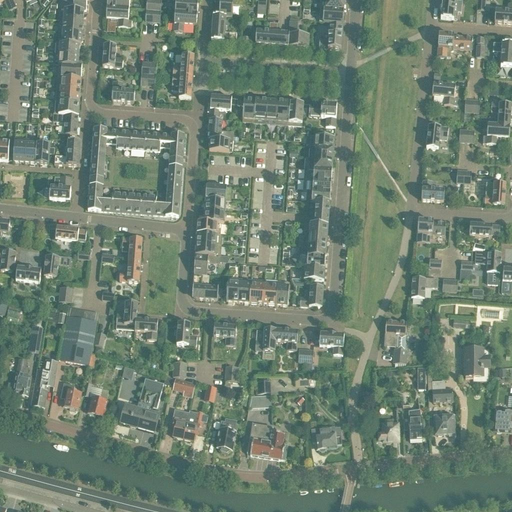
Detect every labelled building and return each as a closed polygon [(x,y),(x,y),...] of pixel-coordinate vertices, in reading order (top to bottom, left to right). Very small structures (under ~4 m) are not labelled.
[(0,0),(0,3),(4,2),(9,13),(17,10),(12,0),(24,0),(27,4),(35,0),(0,0)] [(62,0),(61,11),(86,12),(87,0),(62,0)] [(107,0),(107,10),(129,11),(129,0),(107,0)] [(147,0),(146,12),(153,12),(154,1),(147,0)] [(176,2),(175,14),(197,16),(198,4),(185,3),(185,0),(172,0),(173,2),(176,2)] [(213,17),(232,18),(233,7),(245,7),(245,0),(220,0),(219,17),(213,17)] [(320,0),(320,10),(344,12),(345,1),(334,0),(320,0)] [(455,0),(442,0),(442,5),(441,12),(440,20),(453,22),(453,21),(457,21),(458,14),(454,13),(455,0)] [(477,12),(484,13),(485,1),(478,0),(477,12)] [(154,1),(153,12),(161,13),(161,1),(154,1)] [(508,13),(495,12),(494,24),(511,25),(511,5),(508,5),(508,13)] [(129,11),(107,10),(106,20),(119,21),(118,29),(128,30),(131,30),(132,22),(128,22),(129,11)] [(320,10),(319,23),(343,25),(344,12),(320,10)] [(60,22),(83,24),(84,13),(86,13),(86,12),(61,11),(64,11),(63,22),(60,22)] [(145,24),(152,24),(153,12),(146,12),(145,24)] [(153,12),(152,24),(160,25),(161,13),(153,12)] [(197,16),(175,14),(174,33),(183,34),(184,26),(196,27),(197,16)] [(213,17),(212,24),(226,25),(226,18),(232,19),(232,18),(213,17)] [(60,22),(59,33),(82,35),(83,24),(60,22)] [(290,23),(289,23),(289,35),(283,34),(256,32),(255,45),(283,47),(308,49),(309,36),(297,35),(298,24),(298,23),(290,23)] [(343,25),(319,23),(319,24),(330,24),(328,41),(320,41),(319,50),(341,52),(343,25)] [(226,25),(212,24),(211,42),(236,44),(237,35),(225,34),(226,25)] [(56,44),(56,45),(82,46),(82,35),(59,33),(58,44),(56,44)] [(437,59),(450,60),(451,51),(471,52),(472,39),(439,37),(437,59)] [(493,53),(502,54),(501,69),(511,69),(511,45),(502,45),(493,44),(493,53)] [(56,45),(55,55),(79,57),(80,47),(82,47),(82,46),(56,45)] [(104,47),(103,69),(122,70),(123,61),(115,60),(116,48),(104,47)] [(476,59),(484,60),(484,48),(477,47),(476,59)] [(55,55),(54,66),(82,68),(78,67),(79,57),(55,55)] [(174,65),(173,78),(192,79),(194,58),(182,57),(181,66),(174,65)] [(142,64),(141,76),(149,76),(150,64),(142,64)] [(150,64),(149,76),(156,77),(157,65),(150,64)] [(58,67),(57,79),(81,81),(82,68),(54,66),(58,67)] [(141,87),(148,88),(149,76),(141,76),(141,87)] [(149,76),(148,88),(155,88),(156,77),(149,76)] [(192,79),(173,78),(172,93),(179,93),(179,100),(191,101),(192,79)] [(57,79),(57,91),(80,93),(81,81),(57,79)] [(112,103),(134,105),(135,93),(126,92),(126,85),(113,84),(112,103)] [(444,107),(457,108),(457,101),(454,100),(455,88),(433,86),(432,98),(445,99),(444,107)] [(57,91),(56,103),(79,104),(80,93),(57,91)] [(211,98),(209,120),(218,121),(219,112),(231,113),(231,106),(232,102),(232,100),(211,98)] [(242,124),(254,125),(255,101),(244,101),(244,108),(242,124)] [(265,126),(267,102),(255,101),(254,125),(255,122),(265,122),(265,126)] [(265,126),(277,127),(279,103),(267,102),(265,126)] [(472,102),(472,114),(479,115),(480,103),(472,102)] [(53,115),(53,116),(78,118),(79,104),(56,103),(55,115),(53,115)] [(277,127),(288,128),(290,104),(279,103),(277,127)] [(290,104),(288,128),(302,129),(303,105),(290,104)] [(498,115),(498,127),(510,128),(511,106),(491,105),(491,114),(498,115)] [(335,130),(337,108),(310,106),(309,119),(326,120),(325,129),(335,130)] [(78,118),(53,116),(53,124),(65,125),(64,136),(77,137),(78,118)] [(209,120),(208,141),(233,142),(234,134),(222,133),(222,129),(222,123),(222,121),(218,121),(209,120)] [(426,150),(438,151),(439,142),(454,144),(456,126),(441,125),(441,129),(429,128),(426,150)] [(510,128),(498,127),(488,126),(487,138),(483,138),(483,146),(496,147),(496,139),(509,140),(510,128)] [(94,130),(93,147),(106,148),(106,145),(116,146),(116,151),(118,132),(94,130)] [(132,133),(118,132),(116,151),(131,152),(132,133)] [(459,144),(466,144),(467,132),(460,132),(459,144)] [(131,152),(145,153),(147,134),(132,133),(131,152)] [(145,153),(159,154),(161,135),(147,134),(145,153)] [(170,150),(170,152),(183,153),(185,137),(161,135),(159,154),(160,154),(160,149),(170,150)] [(314,138),(313,149),(334,151),(334,139),(314,138)] [(13,163),(24,164),(26,141),(25,144),(15,143),(13,163)] [(24,164),(35,165),(37,141),(26,141),(24,164)] [(37,141),(35,165),(49,166),(50,143),(37,141)] [(233,142),(208,141),(210,141),(209,152),(229,154),(230,142),(233,143),(233,142)] [(0,162),(8,163),(10,143),(0,142),(0,162)] [(93,147),(92,155),(105,156),(106,148),(93,147)] [(81,150),(68,149),(67,158),(55,158),(54,167),(79,168),(81,150)] [(305,160),(333,162),(334,151),(313,149),(310,149),(309,160),(305,160)] [(169,168),(168,185),(181,186),(182,169),(182,168),(183,162),(183,161),(183,153),(170,152),(170,161),(169,168)] [(92,155),(92,163),(105,164),(105,156),(92,155)] [(305,160),(304,170),(332,172),(333,162),(305,160)] [(90,187),(89,195),(102,196),(103,188),(103,182),(104,181),(103,181),(105,164),(92,163),(90,180),(90,186),(90,187)] [(304,170),(304,181),(331,183),(332,172),(304,170)] [(456,185),(471,186),(471,173),(457,172),(456,185)] [(70,203),(72,179),(59,178),(59,179),(55,179),(54,190),(50,190),(49,202),(70,203)] [(304,181),(303,192),(330,194),(331,183),(304,181)] [(421,202),(443,204),(444,192),(435,191),(435,183),(423,183),(421,202)] [(168,185),(167,193),(180,194),(181,186),(168,185)] [(494,185),(493,198),(485,197),(484,207),(504,208),(506,186),(494,185)] [(206,188),(205,201),(226,203),(227,189),(207,187),(206,188)] [(306,193),(306,203),(330,205),(330,194),(303,192),(306,193)] [(167,193),(167,202),(180,203),(180,194),(167,193)] [(88,212),(112,214),(113,195),(112,200),(102,199),(102,196),(89,195),(88,212)] [(112,214),(126,215),(127,196),(113,195),(112,214)] [(126,215),(140,216),(142,197),(127,196),(126,215)] [(140,216),(155,217),(156,198),(142,197),(140,216)] [(156,198),(155,217),(178,219),(180,203),(167,202),(166,204),(156,203),(157,198),(156,198)] [(205,201),(205,212),(225,214),(226,203),(205,201)] [(315,216),(315,221),(328,222),(330,205),(306,203),(306,204),(316,204),(315,216)] [(205,212),(204,223),(224,225),(225,214),(205,212)] [(300,236),(327,238),(328,222),(315,221),(314,226),(304,225),(303,236),(300,236)] [(10,224),(0,222),(0,234),(9,235),(10,224)] [(418,222),(417,244),(426,245),(430,245),(430,236),(445,237),(445,224),(418,222)] [(198,223),(197,235),(217,236),(221,237),(221,225),(224,225),(204,223),(198,223)] [(469,238),(491,239),(491,237),(499,237),(500,228),(470,226),(469,238)] [(87,233),(57,229),(55,241),(78,244),(78,241),(86,242),(87,233)] [(197,235),(196,245),(216,247),(221,247),(222,237),(221,237),(217,236),(197,235)] [(300,236),(299,247),(326,249),(327,238),(300,236)] [(129,254),(129,262),(141,263),(142,241),(123,240),(122,253),(129,254)] [(216,247),(196,245),(195,256),(220,258),(221,247),(216,247)] [(299,247),(298,257),(325,260),(326,249),(299,247)] [(1,272),(3,272),(13,274),(14,265),(15,265),(16,259),(15,259),(16,253),(0,251),(0,260),(2,261),(1,272)] [(77,260),(89,262),(90,254),(78,253),(77,260)] [(487,266),(487,272),(487,274),(500,275),(500,266),(501,266),(501,264),(500,264),(500,262),(501,262),(501,260),(500,260),(501,255),(476,253),(475,265),(487,266)] [(101,263),(113,265),(114,257),(102,256),(101,263)] [(194,272),(194,276),(203,277),(207,277),(208,265),(220,266),(220,258),(195,256),(194,272)] [(45,268),(44,272),(44,277),(57,279),(58,268),(70,269),(71,260),(46,257),(46,263),(45,263),(44,268),(45,268)] [(300,258),(299,268),(325,270),(325,260),(298,257),(298,258),(300,258)] [(429,269),(441,269),(442,262),(429,261),(429,269)] [(141,263),(129,262),(128,271),(120,271),(119,283),(139,285),(141,263)] [(471,271),(473,272),(474,264),(461,263),(461,271),(471,271)] [(325,270),(299,268),(301,268),(300,281),(324,283),(325,270)] [(16,282),(40,285),(41,272),(33,271),(26,270),(17,269),(16,282)] [(511,283),(511,270),(511,271),(503,270),(502,283),(511,283)] [(460,271),(459,282),(470,283),(471,271),(461,271),(460,271)] [(196,301),(209,302),(210,289),(202,288),(203,277),(194,276),(192,300),(196,301)] [(412,279),(411,300),(424,301),(425,289),(437,290),(437,281),(412,279)] [(226,303),(238,304),(240,281),(228,280),(226,303)] [(238,304),(249,305),(251,281),(240,281),(238,304)] [(249,305),(263,306),(264,282),(251,281),(249,305)] [(263,306),(276,307),(278,283),(277,283),(277,287),(264,286),(265,282),(264,282),(263,306)] [(292,301),(293,292),(289,292),(289,284),(278,283),(276,307),(288,308),(288,300),(292,301)] [(310,288),(309,300),(301,300),(300,308),(322,310),(323,289),(315,289),(310,288)] [(61,289),(60,297),(72,298),(73,291),(61,289)] [(210,289),(209,302),(218,302),(218,289),(210,289)] [(102,302),(114,303),(115,296),(103,294),(102,302)] [(72,298),(60,297),(59,304),(71,305),(72,298)] [(9,309),(20,312),(22,306),(10,303),(8,309),(9,309)] [(135,333),(136,321),(138,305),(126,304),(125,317),(117,316),(116,331),(135,332),(135,333)] [(20,312),(9,309),(6,322),(18,325),(21,312),(20,312)] [(44,317),(43,320),(45,320),(47,314),(47,312),(37,310),(36,315),(44,317)] [(68,310),(59,362),(89,367),(99,315),(68,310)] [(482,310),(481,317),(498,319),(499,312),(482,310)] [(57,324),(63,325),(65,314),(59,313),(57,324)] [(136,321),(135,333),(147,334),(147,342),(156,343),(158,323),(136,321)] [(453,321),(453,329),(469,330),(470,323),(453,321)] [(406,324),(386,323),(384,348),(405,349),(406,324)] [(178,324),(177,347),(196,348),(197,339),(189,338),(190,325),(178,324)] [(213,339),(226,340),(225,348),(235,349),(236,329),(214,327),(213,339)] [(28,353),(39,355),(43,330),(33,328),(28,353)] [(255,352),(274,354),(276,332),(264,331),(264,344),(256,343),(255,352)] [(276,332),(274,354),(275,354),(276,344),(287,345),(287,352),(296,353),(298,333),(276,332)] [(97,335),(95,347),(102,348),(105,336),(97,335)] [(329,336),(320,335),(319,348),(334,349),(333,357),(343,358),(344,337),(336,336),(329,335),(329,336)] [(298,364),(305,364),(306,352),(299,351),(298,364)] [(489,351),(465,351),(465,381),(473,381),(473,378),(482,378),(482,371),(484,369),(489,369),(489,351)] [(406,359),(394,358),(393,365),(406,366),(406,359)] [(19,396),(19,397),(28,399),(31,379),(24,378),(25,374),(28,374),(29,369),(26,368),(27,362),(19,361),(13,395),(19,396)] [(38,372),(31,407),(44,409),(47,392),(44,391),(44,388),(46,388),(46,387),(54,389),(58,365),(49,363),(47,374),(38,372)] [(174,365),(174,372),(186,373),(186,365),(174,365)] [(123,377),(132,379),(134,370),(125,368),(123,377)] [(226,368),(226,376),(238,377),(238,369),(226,368)] [(425,369),(417,370),(418,392),(426,391),(425,369)] [(238,377),(226,376),(225,383),(237,384),(238,377)] [(164,386),(171,388),(173,381),(165,378),(164,386)] [(138,406),(150,409),(157,411),(164,386),(145,381),(138,406)] [(173,391),(192,396),(195,386),(176,381),(173,391)] [(432,383),(432,392),(445,391),(445,383),(432,383)] [(257,385),(258,398),(270,398),(269,384),(257,385)] [(83,398),(89,399),(92,386),(85,385),(83,398)] [(68,391),(63,390),(61,400),(66,401),(64,409),(70,410),(70,412),(76,413),(76,412),(77,412),(81,395),(73,393),(75,387),(69,386),(68,391)] [(207,401),(213,403),(215,392),(209,391),(207,401)] [(453,391),(445,391),(432,392),(433,404),(453,403),(453,391)] [(100,401),(93,399),(89,415),(90,415),(90,416),(95,418),(95,416),(99,417),(103,418),(107,402),(106,402),(108,393),(102,392),(100,401)] [(215,403),(223,405),(225,394),(217,393),(215,403)] [(251,402),(251,399),(245,397),(241,406),(248,409),(251,402)] [(271,398),(270,398),(258,398),(251,399),(251,402),(249,411),(271,410),(271,398)] [(130,428),(132,429),(137,411),(138,409),(126,405),(126,407),(125,407),(122,418),(121,418),(120,423),(121,423),(120,425),(130,428)] [(137,411),(132,429),(135,430),(136,429),(154,434),(159,417),(149,414),(150,409),(138,406),(138,409),(137,411)] [(409,420),(410,442),(422,441),(421,421),(420,414),(412,414),(412,407),(403,407),(403,411),(397,411),(397,421),(409,420)] [(173,439),(184,442),(187,424),(181,423),(184,411),(178,410),(175,422),(173,431),(175,431),(173,439)] [(504,414),(495,414),(494,433),(496,433),(496,435),(500,435),(501,434),(510,434),(511,413),(504,412),(504,414)] [(187,424),(184,442),(194,444),(195,436),(198,436),(199,428),(202,428),(204,416),(196,414),(193,426),(187,424)] [(439,419),(434,419),(435,437),(437,437),(438,438),(441,438),(442,436),(447,436),(449,437),(452,437),(453,436),(455,436),(454,418),(448,418),(448,415),(439,416),(439,419)] [(398,440),(398,426),(393,426),(392,421),(385,421),(385,427),(382,427),(383,436),(378,436),(378,443),(383,442),(383,444),(385,444),(386,445),(390,445),(391,444),(393,444),(393,441),(398,440)] [(224,432),(221,432),(218,450),(219,451),(221,453),(226,454),(229,453),(229,452),(231,452),(234,434),(235,427),(225,425),(224,432)] [(272,461),(282,462),(284,446),(283,446),(284,436),(272,434),(273,429),(252,426),(247,459),(250,459),(250,458),(258,459),(272,461)] [(339,430),(334,431),(334,429),(315,431),(315,438),(312,438),(313,443),(316,443),(317,451),(319,451),(321,453),(324,453),(326,450),(336,449),(336,447),(341,446),(341,439),(339,430)]
